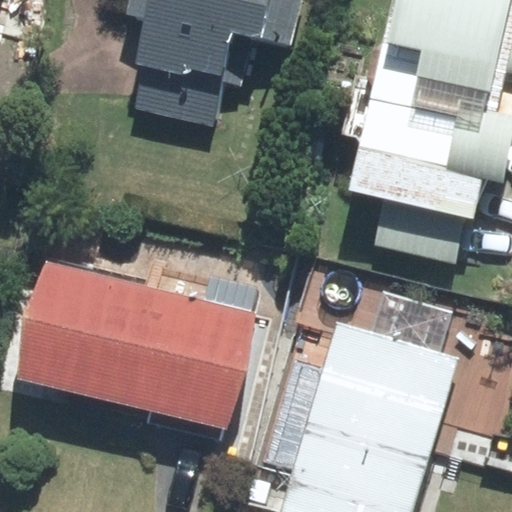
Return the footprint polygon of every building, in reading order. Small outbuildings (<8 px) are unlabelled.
[(20,0),(0,0),(0,38),(10,41),(20,0)] [(153,0),(149,20),(161,23),(144,105),(236,123),(260,0),(153,0)] [(511,0),(418,0),(408,50),(395,47),(364,193),(394,199),(385,240),(466,257),(476,210),(498,215),(511,147),(511,0)] [(263,316),(51,274),(31,375),(243,417),(263,316)] [(426,511),(463,373),(344,342),(300,511),(426,511)]
